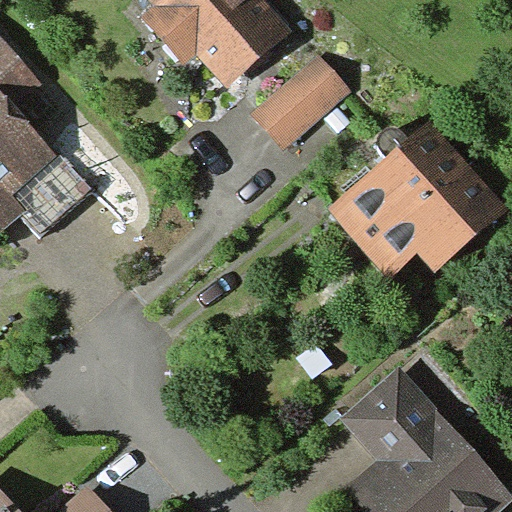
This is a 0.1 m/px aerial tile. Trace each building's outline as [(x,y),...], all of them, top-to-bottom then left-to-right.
[(264,0),(152,0),(237,94),(299,39),(264,0)] [(0,239),(25,218),(13,205),(62,163),(25,121),(55,94),(0,31),(0,239)] [(355,96),(319,58),(251,122),(287,160),(355,96)] [(511,219),(511,213),(433,128),(335,218),(398,286),(423,263),(443,284),(511,219)] [(383,471),(351,499),(362,511),(511,511),(511,497),(406,380),(347,432),(383,471)] [(24,511),(0,484),(0,511),(113,511),(94,490),(68,511),(24,511)]
